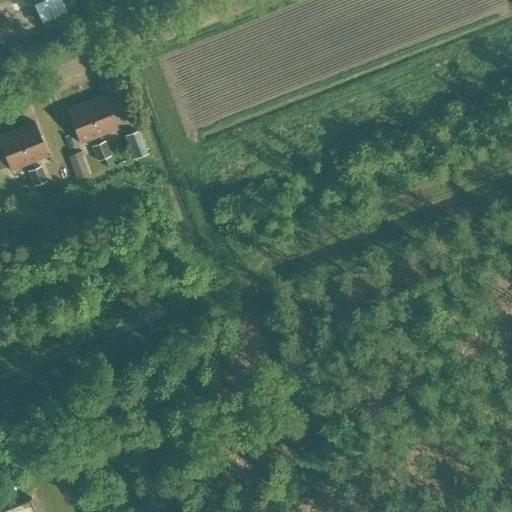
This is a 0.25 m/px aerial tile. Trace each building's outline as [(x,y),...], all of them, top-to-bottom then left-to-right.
[(104,95),(85,103),(98,136),(117,129),(104,95)] [(85,103),(65,110),(78,144),(98,136),(85,103)] [(34,123),(15,130),(28,164),(47,156),(34,123)] [(15,130),(0,135),(0,148),(9,171),(28,164),(15,130)] [(145,148),(137,130),(124,136),(132,154),(145,148)] [(97,160),(110,155),(104,141),(91,146),(97,160)] [(33,186),(46,181),(40,166),(27,171),(33,186)] [(20,497),(12,476),(0,481),(0,498),(2,504),(20,497)] [(0,511),(32,511),(28,501),(0,511)]
